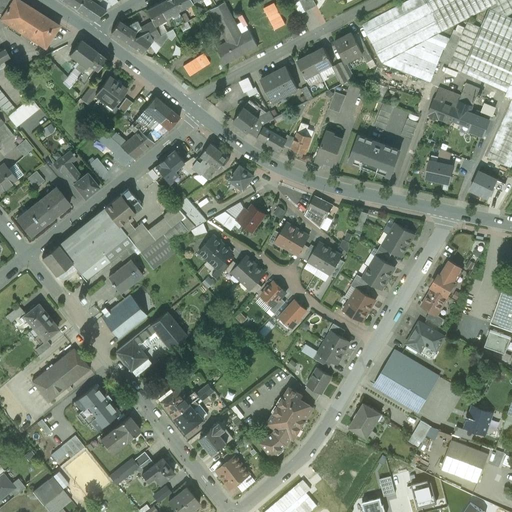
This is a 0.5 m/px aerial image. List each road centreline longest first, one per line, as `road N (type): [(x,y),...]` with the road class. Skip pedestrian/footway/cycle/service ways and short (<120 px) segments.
road 1 (residential): [(229,511),(25,256)]
road 2 (tertiary): [(199,115),(251,154),(314,182),(449,212)]
road 3 (residential): [(187,106),(385,0)]
road 4 (residential): [(25,256),(199,115)]
road 5 (residential): [(375,343),(320,436),(236,511)]
road 6 (residential): [(375,343),(229,238)]
road 7 (residential): [(449,212),(375,343)]
